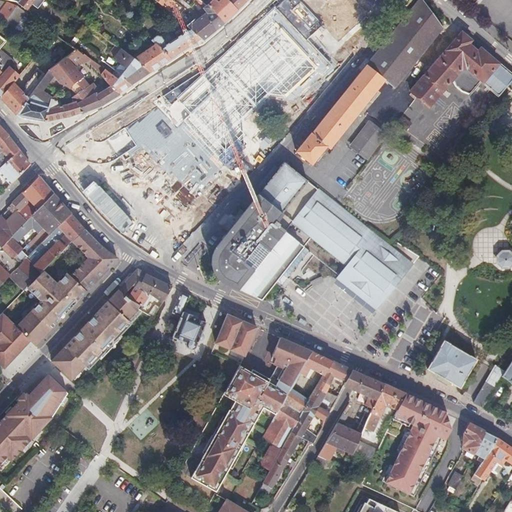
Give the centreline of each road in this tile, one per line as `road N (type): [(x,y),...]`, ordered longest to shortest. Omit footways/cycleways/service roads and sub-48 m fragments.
road 1 (residential): [(260,0),(40,160)]
road 2 (residential): [(345,359),(133,253)]
road 3 (residential): [(0,396),(133,253)]
road 4 (unknown): [(149,233),(131,198),(236,94)]
road 5 (unknown): [(149,233),(250,119),(236,94)]
road 6 (residential): [(275,511),(362,366)]
road 7 (tertiary): [(511,438),(362,366)]
road 8 (residential): [(133,253),(40,160)]
